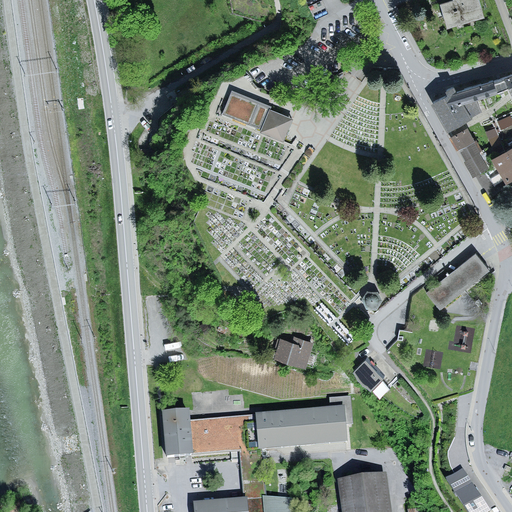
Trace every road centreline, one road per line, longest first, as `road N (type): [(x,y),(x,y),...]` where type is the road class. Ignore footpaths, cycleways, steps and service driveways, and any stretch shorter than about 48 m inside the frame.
road 1 (track): [(5,0),(97,511)]
road 2 (secondary): [(146,511),(119,177),(93,0)]
road 3 (residential): [(511,274),(501,288),(477,422),(483,469),(511,511)]
road 4 (residential): [(511,267),(420,85)]
